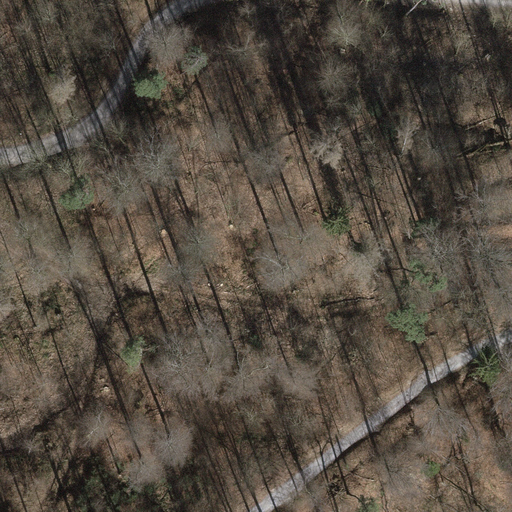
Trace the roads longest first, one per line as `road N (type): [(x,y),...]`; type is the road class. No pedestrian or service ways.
road 1 (track): [(254,511),(470,350),(511,331)]
road 2 (track): [(189,0),(140,39),(99,117),(58,142),(0,153)]
